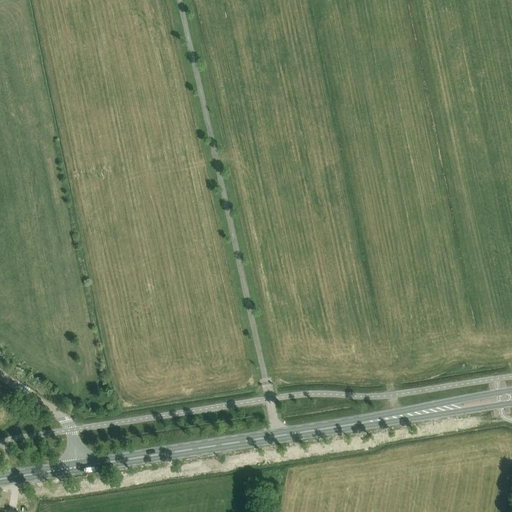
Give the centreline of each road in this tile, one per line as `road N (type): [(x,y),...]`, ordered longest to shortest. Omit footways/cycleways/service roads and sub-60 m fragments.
road 1 (primary): [(78,467),(511,397)]
road 2 (unclassified): [(78,467),(61,414),(0,373)]
